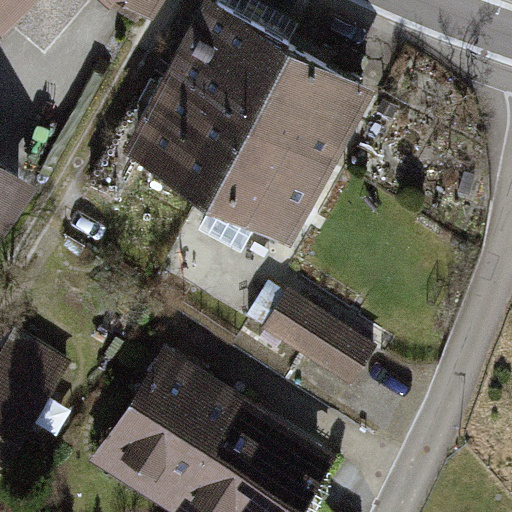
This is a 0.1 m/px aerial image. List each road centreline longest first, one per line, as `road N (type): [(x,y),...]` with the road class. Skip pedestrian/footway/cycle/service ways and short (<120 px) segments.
road 1 (residential): [(511,239),(396,511)]
road 2 (unknown): [(171,0),(50,193)]
